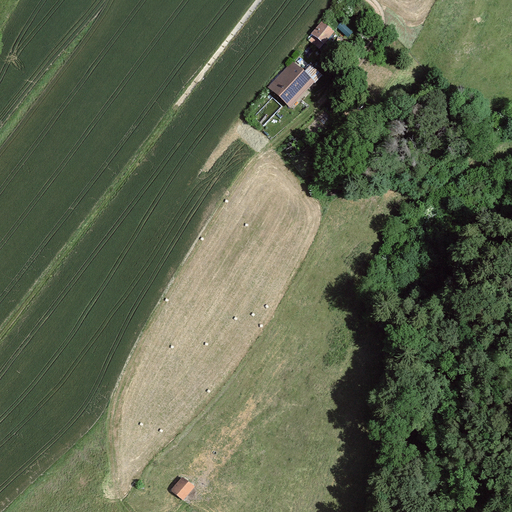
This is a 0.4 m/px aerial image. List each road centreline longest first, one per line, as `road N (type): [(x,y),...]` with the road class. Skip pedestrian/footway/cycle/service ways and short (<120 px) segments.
road 1 (track): [(368,0),(379,17),(375,37),(314,107)]
road 2 (track): [(259,0),(183,101)]
